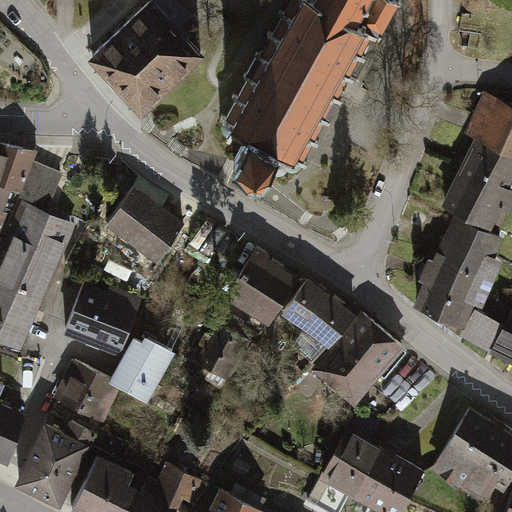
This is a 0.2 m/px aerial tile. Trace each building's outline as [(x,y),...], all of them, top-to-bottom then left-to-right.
[(292,0),(287,10),(283,8),(280,13),(284,16),(275,32),(271,29),(268,35),(271,36),(261,53),(258,51),(256,56),(258,57),(248,73),(247,73),(245,76),(250,79),(241,95),(237,93),(234,98),(238,101),(229,116),(225,113),(222,117),(227,119),(226,125),(226,129),(227,132),(231,134),(228,139),(232,141),(234,136),(246,143),(244,146),(236,160),(249,167),(263,176),(271,163),(272,160),(273,163),(275,166),(277,167),(279,168),(281,168),(283,168),(285,172),(287,171),(288,167),(292,168),(294,168),(296,168),(299,167),(302,163),(306,166),(309,162),(304,159),(314,142),(318,144),(320,140),(316,138),(327,121),(331,123),(333,119),(331,118),(340,102),(342,103),(344,99),(341,96),(350,80),(353,82),(356,78),(351,76),(361,58),(365,61),(368,57),(363,54),(373,38),(376,39),(381,39),(401,3),(396,0),(292,0)] [(159,7),(107,55),(152,104),(205,55),(159,7)] [(511,110),(488,101),(474,135),(511,151),(511,110)] [(511,186),(511,158),(474,142),(446,207),(494,228),(511,186)] [(21,165),(0,157),(0,220),(10,193),(21,165)] [(66,176),(24,158),(10,193),(51,209),(66,176)] [(137,191),(112,226),(162,262),(188,226),(137,191)] [(68,223),(11,201),(0,229),(0,334),(22,343),(68,223)] [(502,237),(456,217),(415,299),(461,330),(502,237)] [(258,248),(231,291),(274,318),(301,274),(258,248)] [(352,313),(307,281),(283,313),(329,346),(352,313)] [(142,307),(91,287),(75,328),(126,348),(142,307)] [(501,319),(475,307),(463,333),(489,345),(501,319)] [(511,307),(491,350),(511,360),(511,307)] [(361,317),(317,369),(358,404),(402,351),(361,317)] [(223,327),(204,359),(229,374),(248,342),(223,327)] [(173,350),(137,330),(112,377),(148,396),(173,350)] [(125,389),(78,366),(60,401),(108,424),(125,389)] [(20,413),(0,404),(0,455),(2,456),(20,413)] [(511,437),(476,415),(442,468),(487,497),(495,484),(505,490),(511,478),(511,437)] [(87,442),(47,422),(21,475),(61,494),(87,442)] [(395,511),(420,471),(351,430),(324,475),(386,511),(395,511)] [(135,469),(99,453),(73,510),(76,511),(170,511),(178,495),(191,501),(201,481),(168,466),(155,494),(128,482),(135,469)] [(265,511),(221,489),(209,511),(265,511)]
